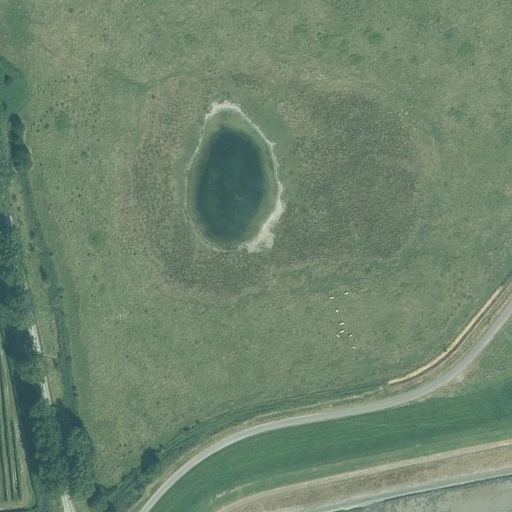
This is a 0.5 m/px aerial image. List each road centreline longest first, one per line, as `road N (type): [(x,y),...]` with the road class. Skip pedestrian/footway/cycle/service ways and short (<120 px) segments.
road 1 (unclassified): [(142,511),(203,454),(254,430),(427,390),(469,359),(511,306)]
road 2 (unclassified): [(68,511),(0,188)]
